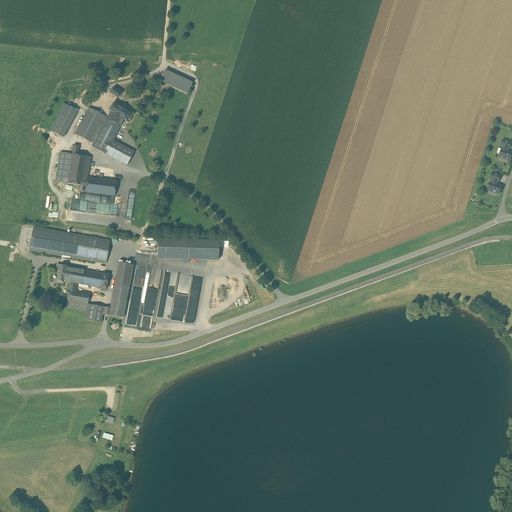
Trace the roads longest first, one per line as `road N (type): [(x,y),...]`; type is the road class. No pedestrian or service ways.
road 1 (unclassified): [(285,302),(499,220)]
road 2 (unclassified): [(110,343),(168,343),(285,302)]
road 3 (residential): [(163,181),(211,209),(285,302)]
road 4 (residential): [(163,181),(195,84),(163,63)]
